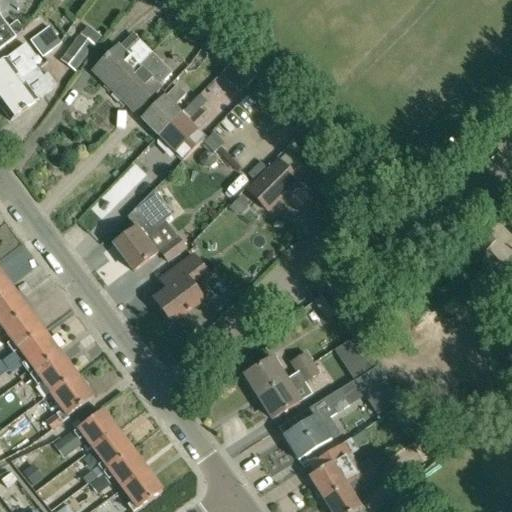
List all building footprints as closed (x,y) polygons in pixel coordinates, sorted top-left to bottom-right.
[(148,0),(160,11),(171,0),(148,0)] [(0,50),(22,34),(22,29),(16,23),(8,29),(0,18),(0,50)] [(95,48),(102,39),(87,27),(80,36),(61,61),(75,73),(79,67),(95,48)] [(42,58),(61,44),(49,28),(30,42),(42,58)] [(206,52),(220,65),(234,49),(221,36),(206,52)] [(120,49),(118,48),(92,74),(112,94),(138,68),(151,55),(132,37),(120,49)] [(0,65),(0,97),(22,82),(21,80),(35,70),(30,62),(35,59),(26,47),(6,61),(0,65)] [(226,68),(246,89),(262,73),(242,53),(226,68)] [(138,68),(112,94),(135,117),(161,90),(158,87),(171,75),(151,55),(138,68)] [(21,80),(22,82),(0,97),(0,110),(10,123),(37,103),(37,102),(54,89),(56,87),(47,75),(43,79),(35,70),(21,80)] [(164,100),(142,122),(159,139),(180,116),(174,110),(186,97),(177,88),(164,100)] [(277,127),(295,109),(278,92),(260,110),(277,127)] [(159,139),(160,140),(158,143),(158,146),(170,159),(174,154),(183,163),(205,141),(197,133),(209,120),(199,111),(189,120),(183,114),(180,116),(159,139)] [(212,155),(220,148),(210,137),(202,144),(212,155)] [(298,182),(279,163),(249,193),(268,212),(298,182)] [(135,230),(113,247),(133,273),(156,257),(145,242),(157,233),(166,226),(164,223),(172,217),(154,192),(127,220),(135,230)] [(487,232),(471,248),(479,256),(495,240),(487,232)] [(167,245),(158,252),(159,254),(167,265),(187,250),(177,237),(167,245)] [(205,306),(215,299),(204,284),(211,279),(194,257),(159,283),(166,292),(154,301),(172,325),(203,302),(205,306)] [(0,273),(0,299),(13,290),(0,273)] [(28,311),(13,290),(0,299),(0,326),(2,330),(28,311)] [(337,316),(323,296),(313,303),(327,323),(337,316)] [(28,311),(2,330),(11,341),(7,345),(13,353),(17,350),(43,331),(28,311)] [(58,352),(43,331),(17,350),(26,361),(21,365),(28,374),(33,371),(36,374),(49,364),(47,361),(58,352)] [(338,351),(348,367),(366,355),(355,339),(338,351)] [(50,394),(51,396),(77,377),(61,355),(58,352),(47,361),(49,364),(36,374),(31,377),(37,386),(42,383),(50,394)] [(306,354),(289,364),(296,375),(297,376),(313,366),(306,354)] [(3,361),(0,362),(0,376),(10,369),(8,366),(3,361)] [(271,361),(244,378),(259,400),(285,383),(271,361)] [(313,366),(297,376),(302,385),(303,386),(305,385),(319,376),(313,366)] [(285,383),(259,400),(273,422),(299,405),(293,395),(305,386),(305,385),(303,386),(302,385),(297,376),(285,383)] [(77,377),(51,396),(62,411),(46,423),(51,431),(69,418),(68,417),(93,398),(77,377)] [(285,439),(284,439),(298,462),(314,452),(328,443),(331,441),(339,436),(329,420),(331,418),(331,419),(331,418),(350,407),(347,401),(341,391),(321,403),(301,416),(294,420),(299,429),(285,439)] [(102,412),(72,434),(78,441),(83,438),(92,450),(117,432),(102,412)] [(117,432),(92,450),(102,464),(98,467),(103,474),(132,452),(117,432)] [(351,441),(330,454),(337,465),(351,456),(357,452),(351,441)] [(374,469),(390,459),(385,450),(369,461),(369,460),(358,466),(351,456),(337,465),(330,454),(309,467),(314,476),(309,479),(323,502),(374,469)] [(132,452),(103,474),(108,480),(112,477),(122,490),(146,472),(132,452)] [(32,466),(22,474),(32,487),(42,479),(32,466)] [(374,469),(323,502),(329,511),(357,511),(361,510),(353,497),(367,488),(365,486),(379,477),(374,469)] [(146,472),(122,490),(131,503),(126,506),(130,511),(134,511),(161,492),(146,472)] [(91,473),(82,480),(86,486),(96,479),(91,473)] [(11,474),(1,482),(7,489),(17,481),(11,474)] [(361,503),(368,511),(375,511),(402,490),(392,478),(361,503)]
